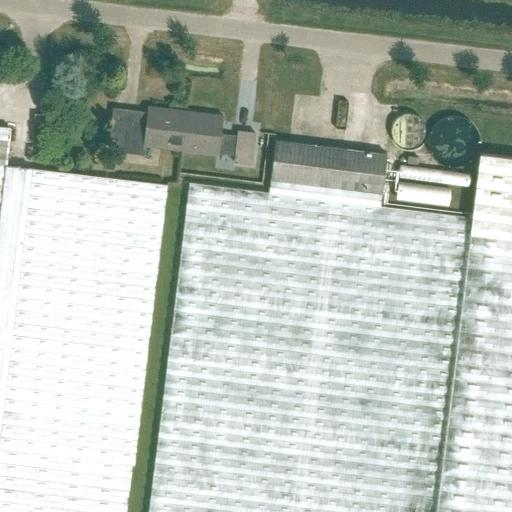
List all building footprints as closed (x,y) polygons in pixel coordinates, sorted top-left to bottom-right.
[(180,148),(185,113),(147,108),(146,120),(112,115),(108,147),(125,149),(126,141),(180,148)] [(185,113),(180,148),(234,154),(234,162),(251,164),(255,133),(237,131),(237,136),(220,134),(222,117),(185,113)] [(402,147),(405,147),(407,148),(409,147),(412,147),(413,146),(416,145),(418,143),(420,141),(420,140),(422,137),(422,136),(422,134),(423,133),(423,132),(423,130),(422,129),(422,127),(421,125),(420,124),(420,122),(419,121),(417,119),(416,118),(415,118),(412,116),(411,116),(408,116),(407,116),(404,116),(402,116),(400,117),(399,118),(396,119),(395,120),(393,122),(393,124),(392,126),(391,129),(391,130),(391,132),(391,134),(392,137),(392,138),(393,141),(394,142),(395,143),(397,145),(399,145),(401,147),(402,147)] [(448,165),(450,165),(452,165),(455,165),(457,165),(459,164),(463,163),(464,162),(468,160),(469,158),(472,155),(473,153),(474,151),(475,149),(476,147),(476,145),(476,143),(476,141),(476,139),(476,137),(476,135),(475,133),(474,131),(473,129),(472,127),(469,124),(468,123),(466,122),(464,120),(461,119),(459,118),(455,117),(452,117),(448,118),(446,118),(444,119),(440,120),(439,122),(437,123),(435,124),(433,127),(432,129),(431,131),(430,133),(429,135),(429,137),(429,139),(428,141),(429,143),(429,145),(429,147),(430,149),(431,151),(433,155),(434,157),(435,158),(439,161),(442,163),(444,164),(446,164),(448,165)] [(32,167),(10,165),(6,164),(9,139),(10,128),(0,126),(0,511),(125,511),(131,465),(133,465),(167,184),(32,167)] [(386,153),(275,140),(269,192),(189,182),(147,511),(511,511),(511,156),(480,153),(472,216),(380,205),(386,153)]
